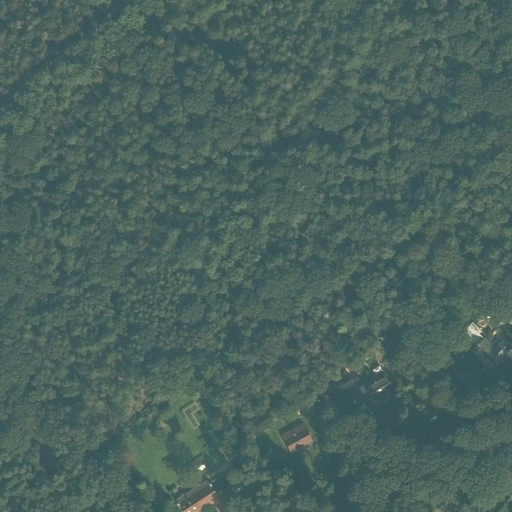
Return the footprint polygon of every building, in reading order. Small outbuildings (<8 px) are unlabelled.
[(481,332),(472,323),(463,332),(472,341),(469,343),(474,348),(483,339),(478,334),(481,332)] [(383,334),(380,336),(378,339),(382,344),(385,341),(387,339),(383,334)] [(472,351),(484,363),(491,370),(502,358),(502,357),(507,352),(511,356),(511,346),(511,347),(504,339),(494,350),(483,339),(472,351)] [(400,354),(392,361),(399,370),(407,364),(400,354)] [(350,388),(345,391),(356,409),(363,405),(372,399),(375,403),(387,395),(386,393),(392,389),(382,372),(373,377),(363,383),(368,392),(362,396),(355,385),(350,388)] [(281,436),(289,449),(291,453),(312,441),(302,424),(281,436)] [(211,468),(193,481),(197,487),(216,474),(211,468)] [(176,501),(179,506),(182,511),(194,511),(211,501),(217,511),(233,511),(235,511),(222,489),(214,494),(207,481),(176,501)] [(338,500),(344,506),(355,494),(349,488),(338,500)] [(496,511),(504,511),(508,503),(498,499),(494,511),(496,511)]
